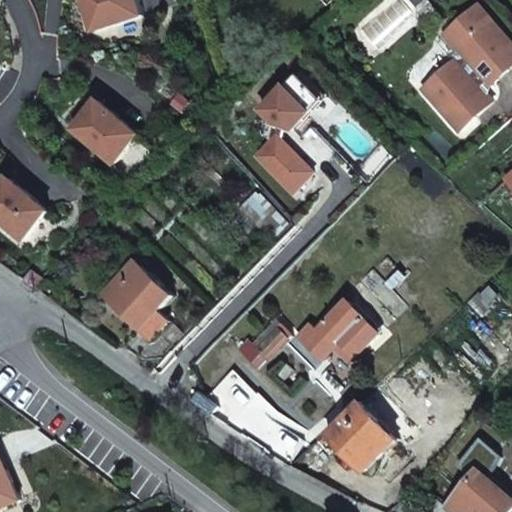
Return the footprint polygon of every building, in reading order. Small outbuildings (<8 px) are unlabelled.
[(140,0),(87,0),(96,32),(146,17),(140,0)] [(511,65),(511,42),(479,5),(445,34),(459,50),(453,55),(457,59),(423,88),(459,130),(493,100),(481,86),(487,81),(490,85),(511,65)] [(310,96),(281,128),(284,129),(317,97),(292,70),(289,74),(310,96)] [(248,153),(283,189),(304,169),(272,136),(276,126),(281,128),(310,96),(289,74),(252,109),(264,120),(259,135),(265,137),(248,153)] [(101,95),(74,123),(120,161),(147,132),(101,95)] [(15,173),(0,188),(0,211),(31,238),(58,210),(15,173)] [(184,291),(144,258),(110,299),(161,340),(180,319),(169,309),(184,291)] [(323,327),(314,316),(300,328),(326,358),(346,341),(360,357),(386,335),(355,300),(347,307),(339,299),(325,312),(331,321),(323,327)] [(257,366),(292,334),(282,323),(256,347),(249,340),(240,347),(257,366)] [(245,383),(223,403),(236,417),(257,397),(245,383)] [(398,420),(377,394),(332,431),(364,470),(401,439),(390,426),(398,420)] [(7,471),(0,454),(0,510),(21,502),(8,470),(7,471)] [(511,511),(511,495),(486,470),(455,507),(460,511),(511,511)]
